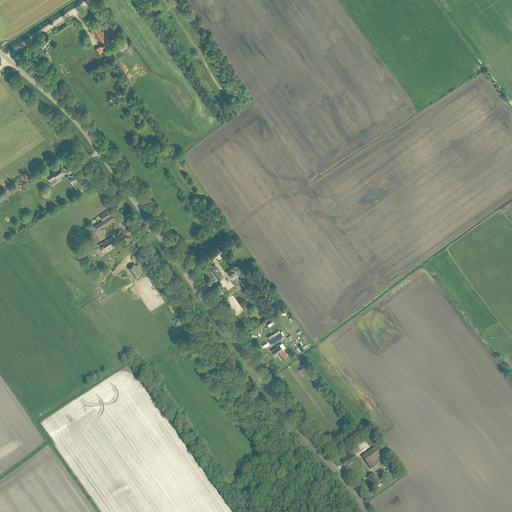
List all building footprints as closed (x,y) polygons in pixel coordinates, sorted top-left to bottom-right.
[(101,46),(109,40),(103,31),(102,32),(98,26),(92,30),(97,38),(96,38),(101,46)] [(124,39),(117,44),(121,49),(128,44),(124,39)] [(95,49),(99,54),(104,51),(100,46),(95,49)] [(52,171),(48,174),(46,175),(50,181),(56,177),(57,179),(66,172),(61,165),(52,171)] [(78,173),(70,179),(74,185),(82,179),(78,173)] [(94,227),(97,230),(103,226),(104,227),(116,218),(109,208),(99,216),(102,221),(94,227)] [(102,242),(97,245),(99,246),(101,250),(102,252),(103,252),(107,249),(107,250),(116,244),(110,237),(102,242)] [(217,248),(209,254),(211,258),(219,253),(217,248)] [(134,278),(141,274),(135,264),(128,268),(134,278)] [(212,270),(217,277),(218,279),(223,276),(215,264),(209,268),(211,271),(212,270)] [(227,272),(231,277),(236,274),(232,268),(227,272)] [(272,345),(284,337),(280,332),(268,340),(272,345)] [(275,356),(278,354),(282,359),(287,355),(283,350),(283,349),(285,347),(282,343),(279,344),(276,346),(277,347),(271,351),(275,356)] [(371,471),(387,459),(378,447),(362,458),(371,471)] [(375,490),(381,486),(373,475),(367,479),(375,490)]
